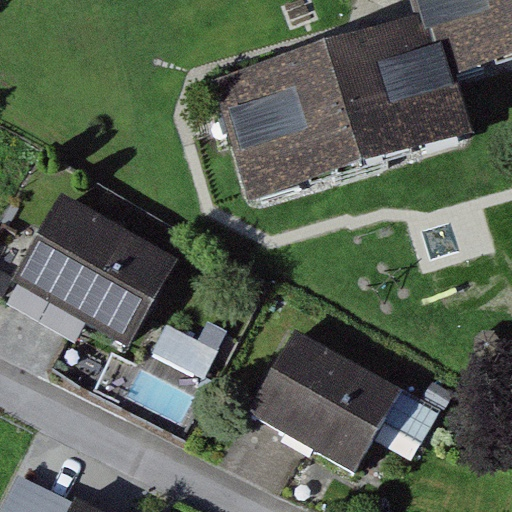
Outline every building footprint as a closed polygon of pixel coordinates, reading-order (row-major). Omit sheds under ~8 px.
[(511,0),(411,0),(421,33),(437,89),(511,67),(511,0)] [(210,93),(241,201),(452,142),(437,89),(421,33),(210,93)] [(15,297),(130,361),(176,280),(60,216),(15,297)] [(196,342),(167,327),(154,351),(203,377),(226,333),(207,322),(196,342)] [(271,427),(354,473),(396,396),(295,340),(252,416),(271,427)] [(188,418),(198,392),(148,372),(138,398),(188,418)] [(71,511),(75,505),(47,492),(18,478),(1,511),(71,511)]
